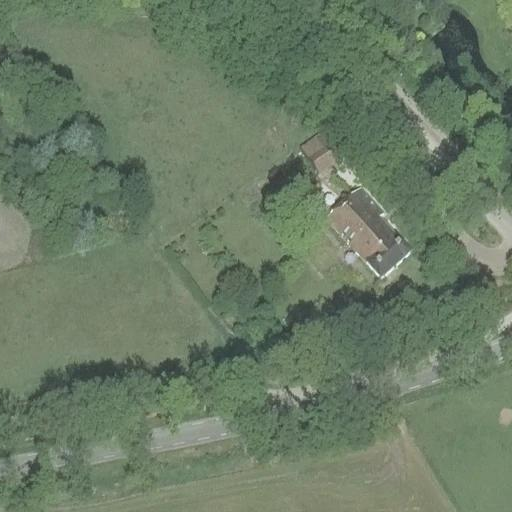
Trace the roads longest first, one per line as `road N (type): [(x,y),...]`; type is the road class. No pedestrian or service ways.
road 1 (tertiary): [(0,472),(346,398),(511,345)]
road 2 (unclassified): [(511,229),(295,0)]
